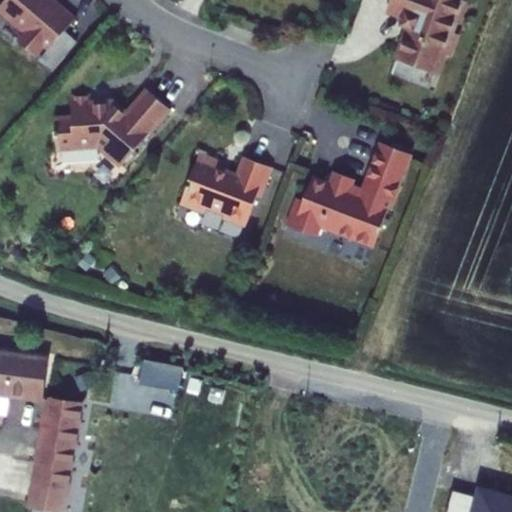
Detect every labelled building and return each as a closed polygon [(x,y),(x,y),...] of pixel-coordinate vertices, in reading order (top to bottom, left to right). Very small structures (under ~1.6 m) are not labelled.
[(64,34),(76,19),(51,0),(7,0),(0,9),(0,11),(13,22),(12,25),(25,36),(19,44),(36,58),(44,48),(49,52),(40,63),(52,73),(76,44),(64,34)] [(392,0),(388,10),(404,17),(401,24),(409,27),(398,58),(437,74),(445,53),(451,55),(459,34),(453,32),(464,0),(392,0)] [(94,103),(93,96),(73,98),(75,118),(58,120),(60,151),(102,147),(125,166),(173,108),(149,88),(130,113),(116,99),(94,103)] [(332,183),(315,177),(306,200),(300,198),(289,224),(319,235),(322,225),(376,246),(413,154),(383,142),(364,190),(354,186),(356,179),(337,172),(332,183)] [(221,160),(200,152),(181,202),(206,211),(208,204),(226,211),(225,215),(247,223),(258,194),(261,195),(272,164),(245,154),(237,173),(219,167),(221,160)] [(0,408),(1,409),(3,394),(44,400),(49,360),(0,353),(0,408)] [(150,356),(145,381),(182,389),(187,364),(150,356)] [(83,402),(50,398),(31,504),(68,511),(83,402)] [(511,511),(511,502),(484,499),(481,511),(511,511)] [(407,511),(408,510),(356,502),(355,511),(407,511)]
